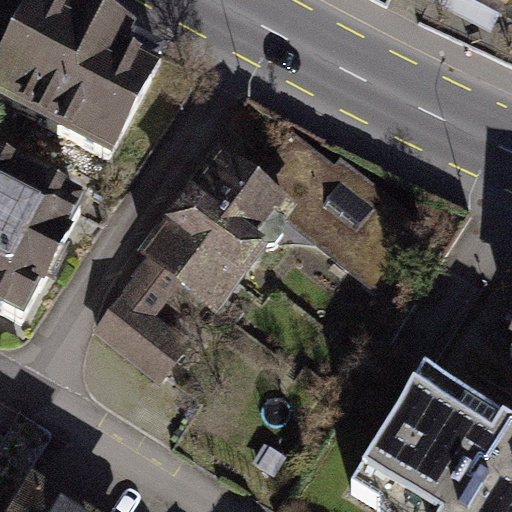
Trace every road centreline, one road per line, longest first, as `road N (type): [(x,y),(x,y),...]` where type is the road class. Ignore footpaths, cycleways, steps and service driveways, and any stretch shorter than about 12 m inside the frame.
road 1 (secondary): [(511,151),(211,0)]
road 2 (residential): [(0,380),(220,511)]
